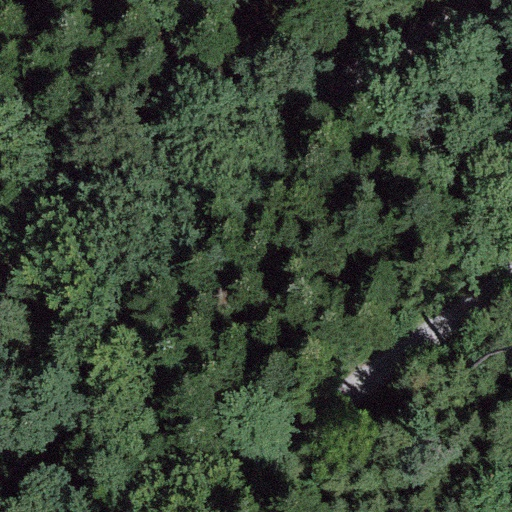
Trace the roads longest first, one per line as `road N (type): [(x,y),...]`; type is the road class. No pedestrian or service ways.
road 1 (track): [(0,278),(162,197),(503,0)]
road 2 (track): [(205,511),(511,278)]
